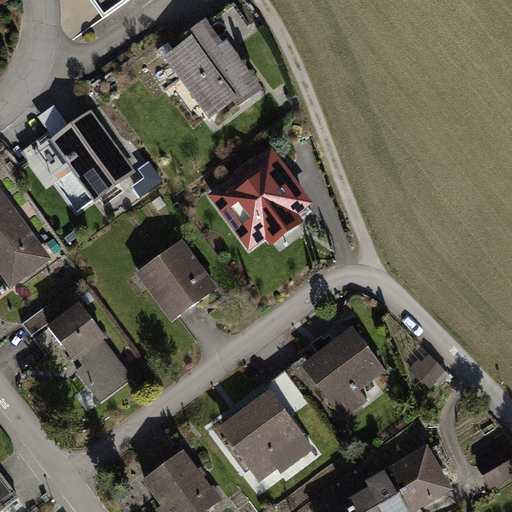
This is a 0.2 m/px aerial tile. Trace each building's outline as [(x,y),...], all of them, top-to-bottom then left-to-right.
[(191,42),(168,58),(211,116),(233,100),(237,105),(259,89),(231,51),(227,54),(205,24),(187,37),(191,42)] [(89,116),(55,141),(97,199),(132,173),(89,116)] [(271,155),(214,197),(250,246),(267,233),(269,236),(294,217),(293,215),(307,204),(271,155)] [(0,196),(0,265),(13,283),(46,259),(0,196)] [(181,244),(144,271),(177,317),(215,289),(181,244)] [(47,356),(62,344),(74,360),(81,355),(87,364),(77,372),(100,402),(130,378),(108,349),(105,350),(98,342),(103,338),(78,305),(34,339),(47,356)] [(31,336),(55,318),(46,306),(22,324),(31,336)] [(322,381),(318,385),(319,386),(334,407),(382,371),(353,331),(336,344),(331,337),(314,349),(319,356),(310,363),(309,364),(322,381)] [(415,358),(419,363),(437,380),(441,384),(448,376),(423,351),(415,358)] [(304,356),(284,372),(303,397),(319,386),(318,385),(322,381),(309,364),(310,363),(304,356)] [(411,371),(429,388),(437,380),(419,363),(411,371)] [(269,393),(284,412),(303,397),(284,372),(264,387),(269,394),(269,393)] [(269,394),(226,426),(239,444),(234,447),(251,469),(299,433),(284,412),(269,393),(269,394)] [(449,490),(426,450),(351,492),(350,491),(329,503),(333,510),(329,511),(420,511),(418,508),(449,490)] [(511,462),(506,451),(480,466),(491,485),(511,472),(511,462)] [(182,454),(145,481),(165,507),(158,511),(205,511),(218,503),(182,454)] [(0,511),(18,499),(0,474),(0,511)]
